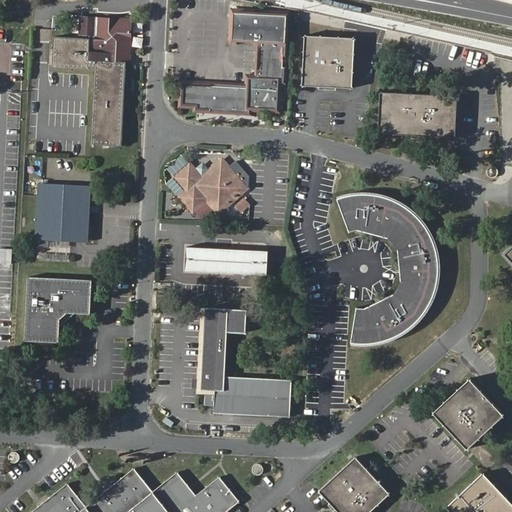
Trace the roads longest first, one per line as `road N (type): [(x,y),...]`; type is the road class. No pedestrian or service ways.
road 1 (unclassified): [(152,131),(292,138),(476,188)]
road 2 (unclassified): [(136,441),(152,131)]
road 3 (unclassified): [(136,441),(321,450)]
road 4 (unclassified): [(321,450),(456,334)]
road 5 (unclassified): [(456,334),(478,304),(476,188)]
road 6 (unclassified): [(0,435),(136,441)]
road 7 (unclassified): [(152,131),(160,0)]
